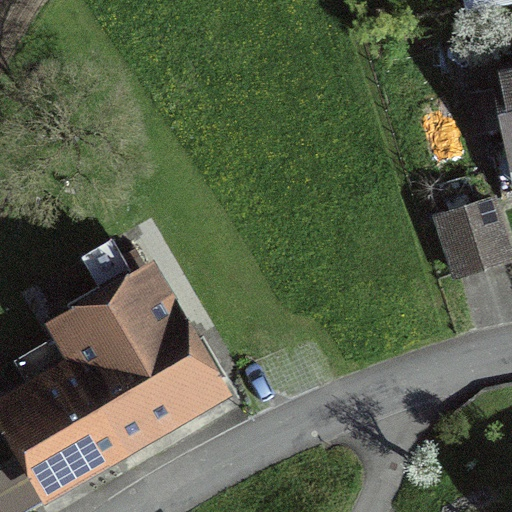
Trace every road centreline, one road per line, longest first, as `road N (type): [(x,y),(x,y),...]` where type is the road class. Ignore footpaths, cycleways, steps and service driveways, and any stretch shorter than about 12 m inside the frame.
road 1 (residential): [(137,511),(251,445),(380,389)]
road 2 (residential): [(380,389),(511,350)]
road 3 (residential): [(380,389),(389,452),(368,511)]
